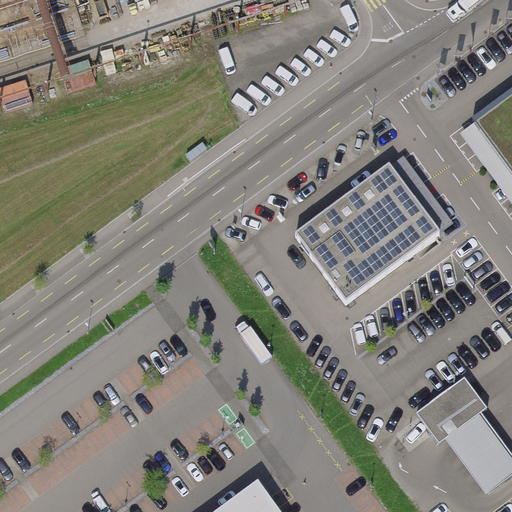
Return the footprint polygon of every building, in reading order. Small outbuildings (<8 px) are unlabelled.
[(511,101),(462,138),(511,205),(511,101)] [(187,156),(193,164),(209,152),(203,144),(187,156)] [(296,237),(347,306),(441,237),(421,209),(429,203),(419,189),(410,195),(390,168),(296,237)] [(443,451),(448,447),(489,503),(511,485),(511,457),(485,421),(492,415),(469,384),(420,419),(443,451)] [(282,511),(268,493),(264,487),(230,511),(282,511)]
